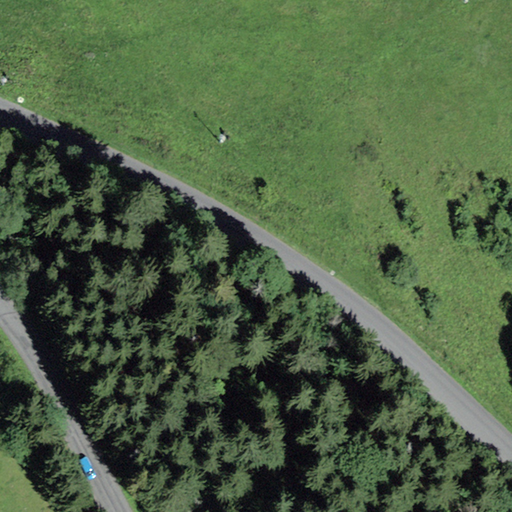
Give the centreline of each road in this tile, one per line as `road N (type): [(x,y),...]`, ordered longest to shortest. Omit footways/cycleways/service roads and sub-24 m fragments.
road 1 (tertiary): [(0,111),(260,241),(395,346),(511,453)]
road 2 (tertiary): [(121,511),(0,304)]
